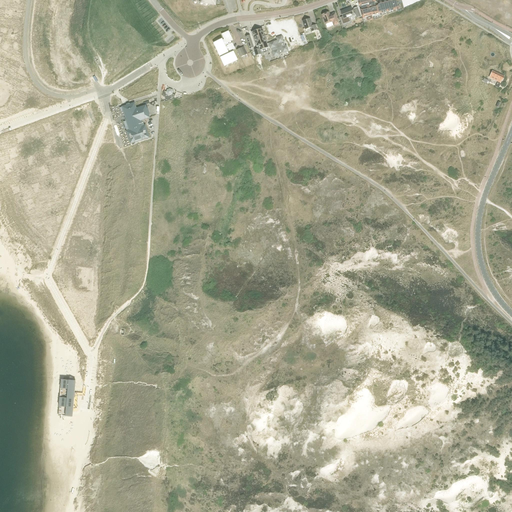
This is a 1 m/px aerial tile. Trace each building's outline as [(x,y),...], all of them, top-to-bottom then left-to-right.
[(374,0),(358,0),(363,18),(366,18),(367,21),(373,19),(372,15),(379,14),(379,12),(380,12),(380,13),(394,10),(397,9),(397,11),(404,9),(402,1),(401,0),(390,0),(378,3),(376,2),(375,2),(374,0)] [(343,17),(340,17),(343,24),(350,22),(348,17),(354,15),(354,14),(355,14),(357,18),(360,17),(357,7),(354,9),(352,10),(351,8),(341,11),(343,17)] [(322,15),(325,25),(327,28),(339,24),(335,13),(330,15),(329,12),(322,15)] [(310,28),(312,32),(317,30),(315,25),(312,26),(310,19),(302,21),(305,29),(310,28)] [(272,48),(274,56),(279,55),(278,52),(282,50),(283,52),(288,51),(286,46),(284,46),(281,37),(277,38),(278,41),(267,44),(267,43),(262,29),(251,32),(257,49),(254,50),(256,56),(270,51),(268,48),(270,47),(271,49),(272,48)] [(236,59),(233,52),(231,53),(230,51),(234,49),(232,44),(230,41),(232,40),(228,31),(222,34),(224,39),(222,40),(222,39),(214,43),(220,55),(221,55),(222,57),(220,58),(224,65),(236,59)] [(237,50),(240,57),(247,54),(244,47),(237,50)] [(502,81),(504,77),(492,71),(489,77),(500,83),(502,80),(502,81)] [(173,92),(172,90),(169,89),(167,90),(167,91),(167,92),(164,91),(163,94),(162,96),(165,97),(164,98),(165,100),(168,101),(170,100),(170,99),(173,100),(174,98),(175,95),(172,94),(172,93),(172,92),(173,92)] [(136,109),(134,103),(129,105),(129,104),(128,104),(127,104),(127,105),(122,107),(126,118),(125,118),(125,119),(125,120),(126,120),(130,130),(126,131),(130,144),(149,138),(145,125),(144,126),(142,120),(145,119),(150,118),(149,115),(150,115),(147,108),(146,105),(141,107),(136,109)] [(73,418),(76,382),(62,381),(58,417),(73,418)]
